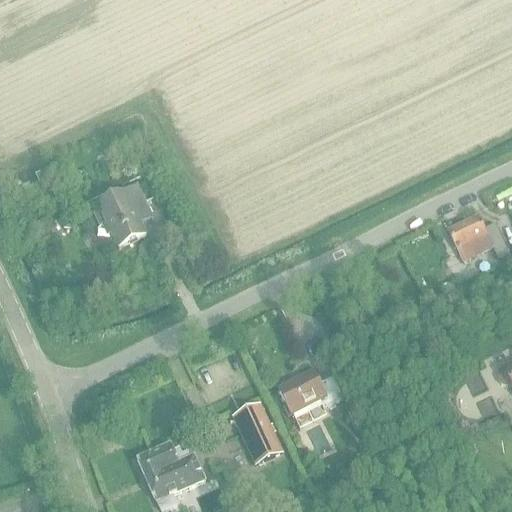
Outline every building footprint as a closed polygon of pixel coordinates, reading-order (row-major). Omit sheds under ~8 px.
[(98,208),(117,250),(144,237),(138,226),(151,219),(136,189),(98,208)] [(493,225),(482,230),(477,218),(447,232),(461,261),(490,247),(497,260),(508,255),(493,225)] [(511,366),(504,370),(505,372),(500,375),(498,380),(501,387),(506,388),(511,386),(511,387),(511,366)] [(312,372),(277,390),(290,417),(319,403),(323,411),(342,402),(331,380),(319,386),(312,372)] [(261,408),(233,421),(255,468),(282,455),(261,408)] [(187,454),(182,456),(178,445),(136,463),(155,506),(156,505),(159,511),(162,511),(176,506),(173,497),(205,483),(194,458),(190,460),(187,454)]
